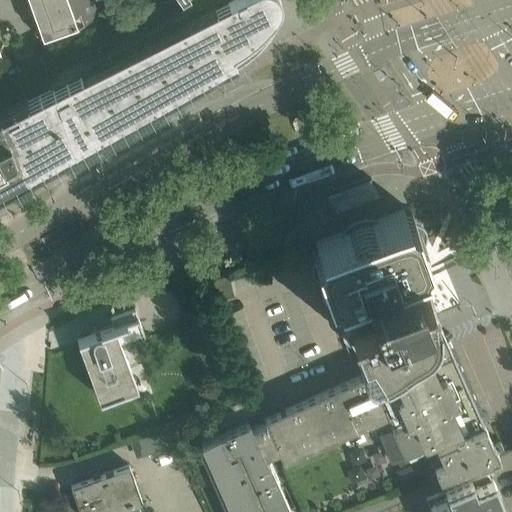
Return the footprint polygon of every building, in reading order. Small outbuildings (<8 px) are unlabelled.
[(0,188),(234,58),(239,56),(245,51),(249,49),(251,46),(257,41),(260,38),(263,34),(266,30),(268,27),(272,22),(275,17),(280,7),(278,6),(278,7),(276,7),(277,5),(278,3),(279,1),(278,0),(195,0),(196,2),(82,66),(79,61),(62,71),(65,75),(50,83),(51,86),(26,98),(0,111),(0,188)] [(92,0),(24,0),(26,6),(30,8),(32,7),(35,15),(33,16),(31,20),(36,33),(40,35),(98,15),(92,0)] [(81,221),(44,243),(49,252),(66,282),(73,293),(256,196),(265,214),(386,151),(448,118),(439,100),(511,60),(511,0),(498,0),(411,47),(401,28),(376,41),(332,64),(219,124),(228,142),(81,221)] [(248,421),(225,431),(226,432),(219,435),(219,434),(201,442),(231,511),(291,511),(291,510),(290,510),(269,463),(267,463),(263,455),(278,448),(283,459),(387,412),(392,425),(392,426),(392,427),(403,453),(404,454),(406,454),(425,445),(432,460),(434,464),(433,464),(439,476),(499,455),(497,452),(503,449),(499,440),(494,443),(492,440),(491,440),(483,420),(448,341),(444,334),(436,316),(437,316),(436,315),(434,315),(429,303),(430,303),(424,289),(423,285),(424,285),(423,284),(425,283),(426,281),(426,280),(427,279),(425,274),(424,274),(422,273),(421,273),(419,274),(419,273),(422,272),(421,269),(413,272),(410,264),(422,260),(421,258),(421,256),(421,255),(422,254),(422,253),(423,252),(426,251),(412,212),(409,213),(408,213),(406,212),(405,212),(405,211),(404,210),(404,208),(372,219),(346,229),(315,240),(316,242),(316,243),(316,244),(315,245),(315,246),(314,247),(311,248),(325,287),(327,287),(328,287),(329,287),(330,287),(331,287),(332,288),(333,289),(333,290),(321,294),(329,306),(330,321),(336,318),(343,329),(342,332),(342,334),(342,335),(342,337),(343,339),(345,341),(347,343),(348,343),(349,344),(353,344),(357,350),(358,350),(368,371),(264,417),(266,421),(251,428),(248,421)] [(231,274),(215,278),(221,298),(236,294),(231,274)] [(112,324),(93,331),(76,338),(79,346),(98,397),(109,393),(136,383),(120,340),(143,331),(135,308),(109,317),(112,324)] [(251,397),(215,413),(221,427),(257,412),(251,397)] [(179,442),(172,427),(134,441),(140,457),(179,442)] [(118,511),(140,511),(136,500),(141,498),(129,466),(71,487),(79,511),(99,511),(117,506),(118,511)] [(488,473),(426,499),(432,511),(504,511),(500,502),(502,501),(492,479),(490,479),(488,473)] [(419,511),(411,489),(349,511),(419,511)]
